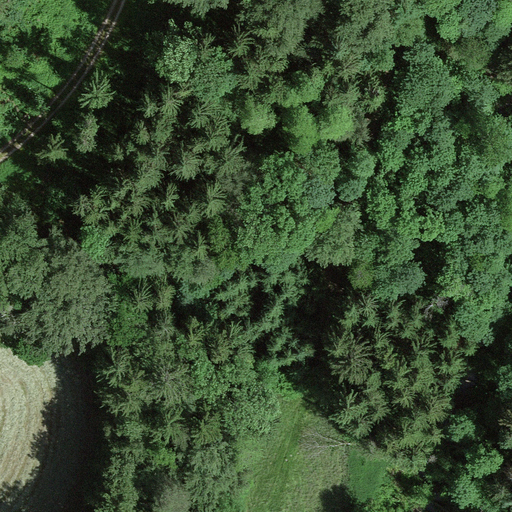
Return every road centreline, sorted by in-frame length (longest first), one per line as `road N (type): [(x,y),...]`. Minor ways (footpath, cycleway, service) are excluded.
road 1 (track): [(312,381),(404,0)]
road 2 (track): [(121,0),(98,58),(67,103),(0,157)]
